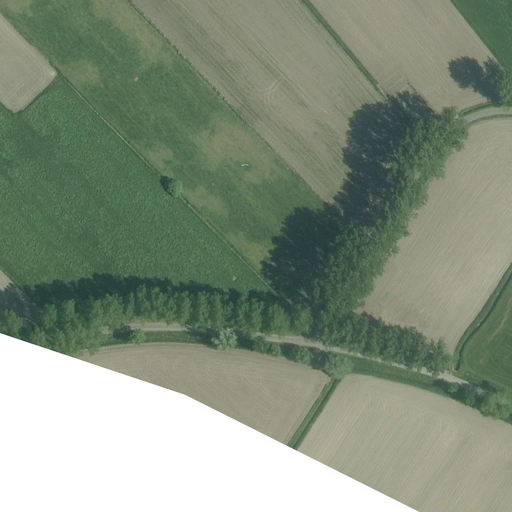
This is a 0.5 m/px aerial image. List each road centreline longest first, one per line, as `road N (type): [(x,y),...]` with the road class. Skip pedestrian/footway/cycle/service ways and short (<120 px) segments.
road 1 (unclassified): [(314,342),(439,141),(466,120),(511,111)]
road 2 (unclassified): [(0,350),(151,327),(314,342)]
road 3 (unclassified): [(314,342),(453,380),(511,406)]
